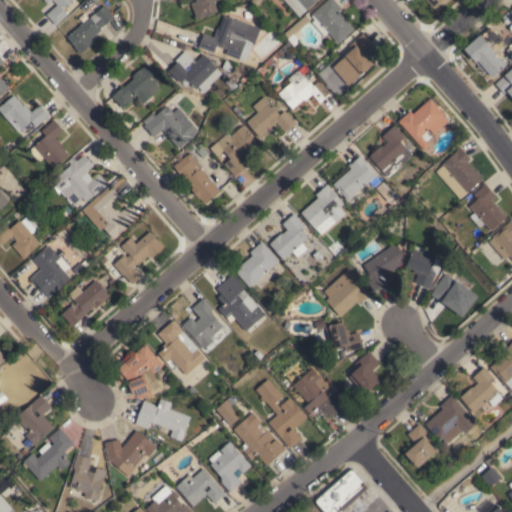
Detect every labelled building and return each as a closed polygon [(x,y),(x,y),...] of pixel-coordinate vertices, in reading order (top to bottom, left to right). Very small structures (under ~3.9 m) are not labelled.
[(56,4),(52,0),(50,0),(47,3),(44,0),(71,0),(63,8),(67,14),(60,20),(60,21),(55,25),(46,14),(56,4)] [(212,0),(217,11),(203,16),(204,18),(196,20),(190,3),(196,1),(195,0),(212,0)] [(284,0),(317,0),(299,16),(284,0)] [(326,0),(334,0),(341,8),(338,11),(354,28),(337,43),(328,32),(323,35),(311,21),(314,19),(311,16),(312,14),(311,13),(326,0)] [(447,0),(436,11),(426,0),(447,0)] [(104,4),(114,16),(103,25),(99,28),(101,29),(90,38),(93,42),(79,53),(74,47),(75,47),(66,36),(104,4)] [(253,42),(252,42),(245,60),(239,58),(239,59),(225,54),(227,49),(216,45),(213,52),(197,46),(202,33),(213,37),(216,28),(218,28),(223,15),(237,20),(237,19),(252,25),(251,25),(258,28),(253,42)] [(305,15),(310,19),(293,34),(299,41),(293,46),(287,38),(287,37),(284,33),(305,15)] [(362,32),(373,44),(365,51),(374,61),(358,76),(342,58),(352,49),(348,45),(362,32)] [(490,46),(506,64),(492,77),(486,71),(484,73),(465,50),(466,49),(462,45),(465,42),(469,47),(476,40),(485,50),(489,46),(490,46)] [(281,49),(284,51),(283,52),(284,53),(281,55),(281,54),(280,55),(280,56),(278,58),(277,57),(277,58),(275,57),(273,58),(274,60),(274,61),(272,64),(271,63),(270,64),(271,65),(269,67),(268,66),(267,67),(264,64),(281,49)] [(184,50),(195,61),(202,53),(221,72),(209,85),(210,86),(204,92),(198,86),(196,88),(189,81),(185,85),(181,81),(179,82),(168,70),(177,62),(175,60),(184,50)] [(0,57),(4,62),(0,65),(0,76),(9,87),(0,94),(0,57)] [(238,65),(236,68),(232,66),(230,71),(221,67),(224,59),(238,65)] [(133,99),(122,108),(114,99),(111,96),(122,87),(133,78),(132,77),(147,63),(160,78),(154,83),(159,88),(142,103),(132,91),(129,94),(133,99)] [(494,83),(497,80),(511,67),(511,97),(507,91),(505,93),(506,93),(504,95),(494,83)] [(298,69),(304,76),(305,76),(313,85),(318,80),(330,93),(319,102),(312,94),(304,100),(303,99),(291,109),(278,93),(290,82),(287,78),(298,69)] [(277,83),(281,88),(276,91),(273,87),(277,83)] [(23,106),(25,104),(31,111),(39,104),(49,115),(46,118),(46,117),(35,126),(30,120),(18,131),(0,111),(0,105),(2,104),(14,94),(23,106)] [(257,111),(252,105),(264,96),(279,114),(284,110),(290,117),(290,116),(296,122),(284,132),(276,122),(259,137),(246,121),(257,111)] [(398,120),(410,110),(412,113),(430,98),(444,114),(443,115),(447,120),(433,133),(429,128),(421,135),(429,144),(423,150),(398,120)] [(187,117),(198,130),(194,134),(191,137),(181,146),(180,145),(177,147),(162,129),(153,137),(143,126),(145,124),(143,122),(153,113),(155,115),(166,105),(172,112),(178,107),(187,117)] [(236,105),(242,113),(239,116),(232,108),(236,105)] [(28,150),(45,135),(41,130),(53,119),(63,130),(55,137),(65,149),(64,150),(68,155),(53,169),(43,157),(38,161),(28,150)] [(227,132),(230,136),(242,125),(246,129),(245,130),(255,141),(244,151),(245,152),(239,158),(246,166),(235,176),(224,163),(229,159),(227,157),(228,156),(216,142),(227,132)] [(369,156),(386,141),(381,136),(393,125),(404,137),(400,141),(412,154),(387,177),(382,171),(369,156)] [(208,152),(202,157),(194,148),(190,152),(186,147),(192,142),(196,146),(200,143),(208,152)] [(482,178),(466,193),(456,182),(450,188),(435,171),(441,165),(440,164),(456,150),(455,150),(459,147),(470,159),(467,161),(482,178)] [(220,189),(204,203),(200,198),(199,198),(191,188),(192,187),(183,176),(182,176),(173,165),(176,163),(178,161),(175,157),(178,154),(182,158),(185,155),(183,152),(186,149),(201,166),(200,167),(220,189)] [(93,164),(85,171),(92,178),(98,173),(107,183),(95,195),(89,189),(80,197),(81,198),(73,205),(61,190),(58,193),(53,187),(55,184),(52,181),(59,174),(69,165),(75,159),(77,160),(84,154),(93,164)] [(350,168),(347,165),(359,154),(377,174),(375,175),(380,181),(373,187),(369,181),(347,200),(336,186),(335,186),(332,183),(350,168)] [(317,197),(315,194),(327,183),(332,189),(331,190),(343,203),(339,207),(345,213),(335,222),(335,221),(323,231),(319,226),(315,230),(300,212),(317,197)] [(506,216),(490,230),(484,223),(479,227),(469,216),(474,211),(468,205),(477,198),(473,194),(485,183),(496,195),(491,199),(506,216)] [(107,188),(109,190),(112,187),(122,198),(114,205),(120,212),(127,206),(137,217),(117,234),(118,234),(113,239),(106,230),(105,231),(102,228),(103,227),(102,226),(99,229),(89,218),(81,209),(98,194),(98,195),(106,187),(107,188)] [(460,189),(464,194),(459,198),(455,193),(460,189)] [(5,203),(0,207),(0,215),(1,216),(0,217),(0,191),(1,192),(4,195),(7,198),(8,200),(5,203)] [(297,256),(292,251),(283,259),(269,243),(270,242),(280,233),(281,232),(282,233),(287,229),(282,223),(294,212),(297,215),(296,215),(304,225),(300,229),(307,237),(302,242),(307,247),(297,256)] [(39,226),(31,233),(40,242),(29,252),(30,252),(23,258),(12,245),(16,241),(12,235),(1,245),(0,243),(0,226),(4,223),(9,228),(19,219),(20,221),(28,214),(39,226)] [(511,258),(509,255),(504,260),(488,241),(492,237),(491,236),(508,221),(511,218),(511,219),(511,258)] [(151,257),(148,255),(138,264),(137,263),(132,266),(140,275),(131,283),(123,274),(123,275),(120,272),(113,263),(124,254),(126,257),(129,254),(127,252),(126,252),(120,245),(130,237),(135,243),(149,230),(158,240),(159,240),(164,245),(151,257)] [(249,286),(237,273),(234,270),(252,255),(249,251),(261,241),(278,261),(249,286)] [(386,273),(390,278),(386,280),(387,281),(374,290),(364,277),(369,274),(363,265),(395,242),(401,250),(402,257),(400,259),(402,262),(386,273)] [(32,259),(43,250),(42,249),(48,244),(59,257),(60,255),(61,256),(62,255),(70,264),(69,265),(70,266),(64,271),(70,277),(47,297),(29,278),(40,268),(32,259)] [(442,260),(437,274),(435,273),(429,288),(414,282),(418,273),(413,271),(414,269),(405,265),(413,248),(442,260)] [(103,263),(99,259),(104,255),(107,259),(103,263)] [(76,274),(71,268),(79,261),(80,263),(85,259),(89,263),(84,267),(76,274)] [(348,268),(353,275),(354,274),(371,293),(359,303),(357,301),(340,316),(325,299),(328,297),(323,291),(348,268)] [(445,272),(450,276),(454,271),(471,282),(467,288),(477,295),(465,313),(445,299),(443,303),(430,294),(445,272)] [(216,288),(232,273),(246,289),(244,291),(256,305),(257,304),(265,313),(245,330),(234,318),(229,322),(218,308),(223,303),(217,297),(221,294),(216,288)] [(95,279),(109,295),(94,308),(93,306),(82,316),(83,316),(71,326),(69,324),(70,323),(61,313),(71,304),(70,304),(74,300),(68,294),(77,286),(82,291),(95,279)] [(210,336),(213,340),(203,349),(199,344),(199,343),(188,330),(187,331),(182,324),(191,316),(195,321),(200,316),(192,307),(203,298),(212,308),(211,310),(212,311),(211,312),(223,325),(210,336)] [(197,348),(205,357),(185,374),(179,367),(174,371),(158,352),(165,346),(163,344),(165,343),(157,333),(172,319),(197,348)] [(324,326),(343,320),(345,329),(348,328),(349,334),(357,331),(362,347),(345,352),(344,345),(331,349),(324,326)] [(511,375),(504,383),(490,366),(507,351),(504,347),(511,340),(511,375)] [(155,397),(144,397),(140,393),(133,396),(132,392),(131,392),(129,388),(129,387),(127,382),(132,380),(128,375),(126,378),(115,365),(123,358),(125,361),(144,344),(163,364),(153,373),(161,382),(162,388),(153,393),(155,397)] [(372,369),(381,380),(364,394),(348,376),(351,374),(350,373),(358,367),(354,363),(369,350),(379,362),(372,369)] [(473,412),(460,396),(472,386),(477,382),(472,376),(484,366),(495,378),(491,382),(498,390),(487,400),(473,412)] [(311,415),(304,407),(308,403),(292,384),(312,367),(328,386),(322,391),(329,399),(335,393),(345,405),(331,418),(321,406),(317,410),(315,408),(310,412),(312,414),(311,415)] [(255,389),(267,378),(282,395),(275,402),(282,410),(282,409),(279,405),(290,396),(307,417),(293,428),(301,438),(290,448),(268,421),(276,414),(270,406),(255,389)] [(196,390),(192,394),(187,389),(192,385),(196,390)] [(54,427),(34,444),(25,434),(28,431),(15,417),(41,394),(51,406),(42,414),(54,427)] [(439,440),(425,423),(442,408),(439,405),(451,394),(476,422),(464,433),(461,430),(446,443),(448,445),(444,448),(439,442),(443,439),(442,438),(439,440)] [(230,395),(236,403),(233,406),(241,416),(230,425),(228,422),(225,425),(221,420),(224,418),(215,408),(230,395)] [(190,416),(181,440),(170,436),(172,429),(150,421),(147,428),(134,423),(144,400),(157,405),(160,398),(171,402),(169,408),(190,416)] [(240,413),(248,406),(260,421),(267,430),(267,429),(275,439),(276,438),(285,448),(266,465),(257,454),(251,459),(243,450),(243,449),(240,446),(245,442),(233,428),(245,418),(242,415),(240,413)] [(418,467),(403,451),(414,441),(407,434),(419,423),(431,437),(427,441),(436,451),(418,467)] [(23,461),(32,452),(37,458),(41,453),(38,450),(47,441),(51,445),(53,443),(48,437),(60,427),(73,442),(64,451),(68,455),(66,457),(70,462),(61,469),(57,464),(40,480),(23,461)] [(136,429),(152,443),(153,442),(157,445),(148,455),(150,456),(146,461),(141,458),(132,468),(130,467),(125,473),(108,459),(104,442),(119,438),(121,447),(136,429)] [(251,465),(243,472),(238,467),(232,472),(241,482),(230,492),(220,481),(222,480),(220,478),(222,477),(210,464),(212,462),(208,458),(218,449),(221,454),(222,453),(220,449),(229,441),(251,465)] [(106,470),(96,500),(84,496),(85,492),(69,486),(75,469),(73,469),(74,467),(72,466),(77,453),(90,458),(87,469),(94,472),(96,466),(106,470)] [(489,487),(480,476),(491,466),(501,477),(489,487)] [(225,493),(214,503),(206,493),(193,505),(175,486),(185,477),(188,481),(203,467),(225,493)] [(365,481),(363,482),(368,487),(342,510),(341,510),(338,511),(323,511),(316,503),(316,502),(315,501),(316,499),(350,469),(352,467),(356,471),(365,481)] [(511,482),(503,491),(511,500),(511,482)] [(151,497),(165,484),(172,492),(174,490),(178,495),(176,497),(182,505),(184,504),(185,505),(186,504),(193,511),(148,511),(145,508),(154,500),(151,497)] [(0,511),(0,493),(12,508),(7,511),(0,511)] [(485,511),(488,510),(483,503),(489,498),(494,504),(495,503),(502,510),(504,508),(507,511),(485,511)]
